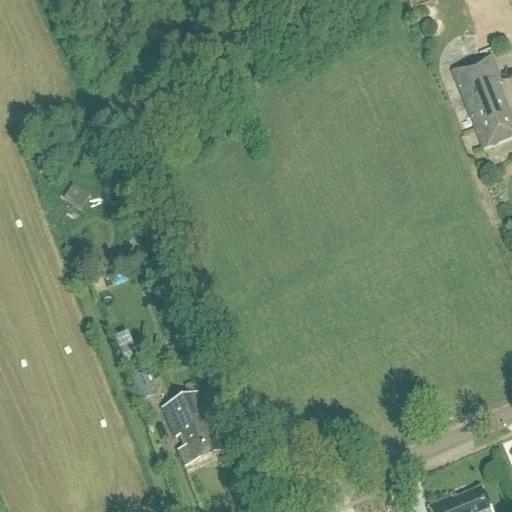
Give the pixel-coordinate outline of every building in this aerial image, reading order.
[(436,0),(420,0),(414,3),(419,14),(439,6),(436,0)] [(425,32),(441,24),(434,11),(419,18),(425,32)] [(511,123),(488,62),(452,76),(483,154),(511,142),(511,123)] [(139,276),(159,268),(156,260),(136,268),(139,276)] [(490,269),(509,302),(511,300),(511,276),(503,261),(490,269)] [(470,342),(483,370),(511,356),(511,322),(511,323),(470,342)] [(185,346),(196,378),(207,374),(196,342),(185,346)] [(382,375),(392,403),(436,388),(427,360),(382,375)] [(308,366),(296,374),(303,386),(315,378),(308,366)] [(129,383),(137,405),(164,395),(156,373),(129,383)] [(198,397),(165,410),(181,452),(177,454),(184,472),(221,456),(198,397)] [(451,501),(426,511),(488,511),(480,492),(452,503),(451,501)]
